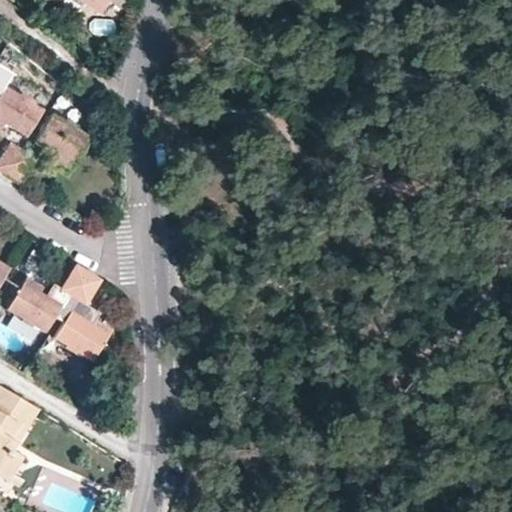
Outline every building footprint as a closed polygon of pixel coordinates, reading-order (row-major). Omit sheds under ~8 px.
[(94,0),(79,0),(99,14),(104,7),(94,0)] [(28,130),(41,108),(3,85),(0,91),(0,120),(4,123),(12,128),(15,122),(28,130)] [(72,164),(89,137),(50,113),(37,135),(48,143),(44,148),(54,153),(72,164)] [(15,122),(12,128),(25,136),(28,130),(15,122)] [(37,135),(33,141),(44,148),(48,143),(37,135)] [(21,149),(9,143),(0,157),(0,170),(6,174),(21,149)] [(35,158),(21,149),(6,174),(19,182),(35,158)] [(54,153),(51,158),(68,169),(72,164),(54,153)] [(0,258),(0,264),(8,269),(9,265),(0,258)] [(60,285),(72,293),(88,269),(74,261),(60,285)] [(99,277),(88,269),(72,293),(85,301),(99,277)] [(26,274),(23,279),(39,288),(41,284),(26,274)] [(72,293),(60,285),(53,280),(46,292),(39,288),(23,279),(7,306),(45,329),(59,308),(63,301),(66,304),(72,293)] [(72,308),(68,313),(81,320),(83,315),(72,308)] [(68,313),(55,335),(92,358),(110,330),(92,320),(83,315),(81,320),(68,313)] [(95,315),(92,320),(110,330),(112,326),(95,315)] [(1,444),(5,438),(14,443),(34,408),(0,387),(0,470),(11,449),(1,444)] [(5,438),(1,444),(11,449),(14,443),(5,438)] [(22,456),(11,449),(0,470),(0,477),(8,482),(11,475),(22,456)] [(22,481),(11,475),(8,482),(19,488),(22,481)]
